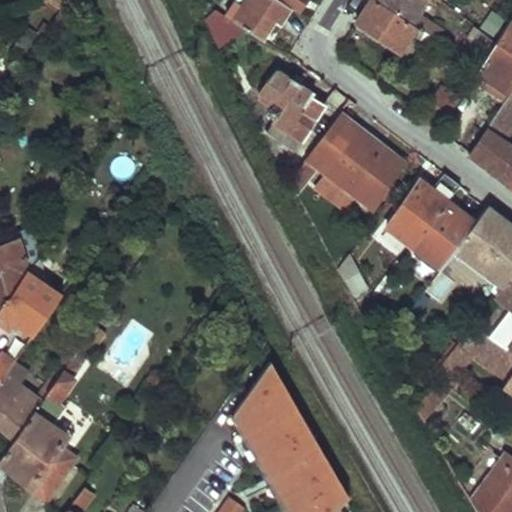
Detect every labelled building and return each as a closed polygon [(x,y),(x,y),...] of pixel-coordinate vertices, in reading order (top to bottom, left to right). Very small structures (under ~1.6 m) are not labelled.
[(71,0),(47,0),(50,5),(56,3),(65,9),(71,0)] [(291,7),(280,0),(247,0),(237,17),(239,20),(218,39),(220,48),(247,24),(265,36),(274,22),(279,26),(285,15),(291,7)] [(280,0),(291,7),(297,11),(302,0),(280,0)] [(433,37),(374,0),(369,0),(363,10),(356,22),(402,50),(412,34),(428,44),(433,37)] [(426,0),(374,0),(433,37),(436,40),(443,27),(420,10),(426,0)] [(511,19),(509,18),(495,39),(511,50),(511,19)] [(495,39),(473,23),(464,39),(486,54),(495,39)] [(511,50),(495,39),(486,54),(480,62),(511,82),(511,50)] [(338,112),(339,110),(349,98),(334,86),(325,97),(292,74),(279,65),(260,93),(286,111),(278,123),(271,118),(264,127),(290,146),(296,137),(299,139),(325,103),(338,112)] [(385,76),(379,73),(374,80),(380,85),(385,76)] [(511,85),(468,152),(508,183),(511,177),(511,148),(501,141),(511,125),(511,85)] [(458,100),(439,87),(421,115),(439,129),(458,100)] [(388,147),(339,110),(338,112),(315,146),(302,166),(292,180),(298,192),(314,168),(368,208),(404,159),(388,147)] [(302,166),(315,146),(304,138),(290,158),(302,166)] [(415,245),(448,197),(459,183),(443,171),(432,186),(419,177),(386,226),(415,245)] [(456,244),(475,217),(461,207),(448,197),(415,245),(442,264),(456,244)] [(503,283),(511,271),(511,223),(485,203),(475,217),(456,244),(503,283)] [(0,305),(20,276),(11,244),(0,247),(0,305)] [(61,293),(25,269),(20,276),(0,305),(0,323),(6,328),(12,321),(34,335),(61,293)] [(357,270),(344,278),(354,296),(367,288),(357,270)] [(511,271),(503,283),(496,293),(511,306),(511,271)] [(511,350),(511,335),(494,322),(493,325),(478,315),(472,323),(511,350)] [(511,350),(472,323),(457,343),(509,377),(506,381),(511,384),(511,350)] [(90,347),(83,342),(73,354),(43,397),(56,405),(76,378),(72,375),(90,347)] [(35,395),(5,374),(0,381),(0,429),(13,441),(35,409),(43,397),(73,354),(65,350),(50,368),(53,371),(35,395)] [(14,360),(2,353),(0,355),(0,381),(5,374),(14,360)] [(333,511),(344,501),(349,496),(270,361),(232,412),(290,511),(333,511)] [(459,381),(439,365),(413,400),(424,419),(459,381)] [(72,436),(35,409),(13,441),(0,460),(0,471),(42,502),(75,455),(65,447),(72,436)] [(511,511),(511,457),(505,453),(474,504),(478,511),(511,511)] [(78,511),(88,499),(79,493),(69,507),(75,511),(78,511)] [(241,511),(244,509),(227,497),(216,511),(241,511)] [(347,511),(344,501),(333,511),(347,511)]
